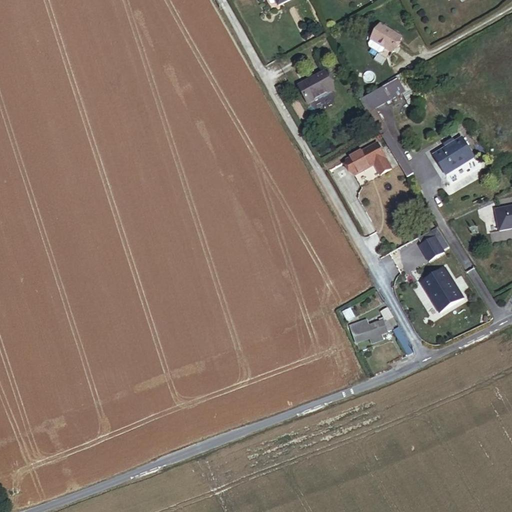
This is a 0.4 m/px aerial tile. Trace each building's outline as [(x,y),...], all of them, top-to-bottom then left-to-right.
[(279,0),(287,13),(306,2),(305,0),(279,0)] [(395,54),(401,58),(410,42),(388,29),(376,48),(378,54),(387,60),(392,59),(395,54)] [(309,82),(318,98),(342,83),(333,68),(309,82)] [(379,118),(386,114),(408,102),(422,94),(414,80),(370,105),(379,118)] [(408,102),(411,109),(426,101),(422,94),(408,102)] [(391,140),(398,136),(386,114),(379,118),(391,140)] [(418,184),(423,181),(398,136),(391,140),(418,184)] [(458,181),(487,165),(477,146),(466,152),(459,156),(447,162),(458,181)] [(459,156),(466,152),(463,146),(456,150),(459,156)] [(392,178),(401,172),(387,147),(358,164),(366,178),(386,167),(392,178)] [(511,203),(494,207),(499,231),(511,228),(511,203)] [(418,245),(428,260),(444,249),(433,234),(418,245)] [(463,265),(454,269),(461,282),(463,281),(467,287),(451,296),(459,310),(482,297),(471,276),(470,277),(463,265)] [(372,328),(355,334),(361,350),(374,346),(376,350),(393,344),(392,340),(403,336),(398,324),(402,323),(396,313),(387,316),(388,321),(383,323),(384,324),(380,326),(381,328),(373,330),(372,328)] [(416,360),(421,357),(407,333),(403,336),(416,360)]
